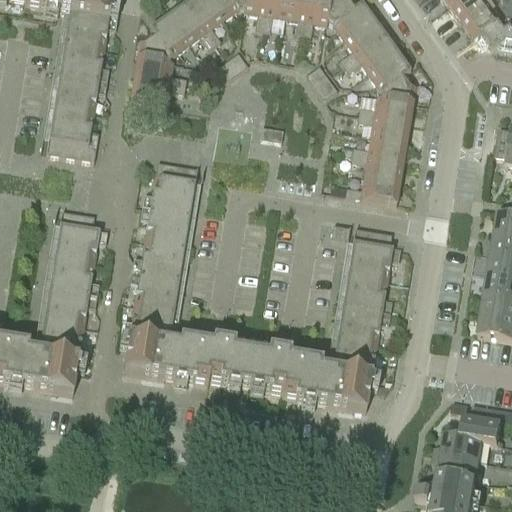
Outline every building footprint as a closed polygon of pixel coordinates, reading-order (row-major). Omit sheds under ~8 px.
[(26,0),(25,7),(24,7),(23,12),(68,19),(45,161),(93,169),(95,155),(87,154),(112,0),(26,0)] [(200,0),(197,0),(183,10),(213,52),(220,48),(210,35),(221,28),(200,0)] [(225,0),(200,0),(221,28),(237,16),(225,0)] [(225,0),(237,16),(243,14),(245,14),(247,0),(225,0)] [(254,37),(261,38),(267,0),(247,0),(245,14),(243,14),(243,19),(256,21),(254,37)] [(272,23),(284,26),(288,0),(267,0),(261,38),(269,39),(272,23)] [(294,43),(302,45),(309,0),(288,0),(284,26),(297,28),(294,43)] [(326,32),(326,28),(325,27),(329,0),(309,0),(302,45),(309,46),(312,30),(326,32)] [(329,0),(325,27),(326,28),(332,32),(357,13),(356,12),(347,0),(329,0)] [(437,0),(446,12),(462,0),(437,0)] [(483,0),(462,0),(446,12),(458,29),(488,7),(483,0)] [(470,46),(479,40),(478,40),(500,24),(488,7),(458,29),(470,46)] [(332,32),(344,48),(373,27),(360,9),(356,12),(357,13),(332,32)] [(213,52),(183,10),(167,22),(188,51),(198,44),(207,57),(213,52)] [(149,35),(152,39),(153,38),(171,63),(188,51),(167,22),(149,35)] [(511,39),(511,40),(500,24),(478,40),(479,40),(491,57),(495,54),(498,58),(511,59),(511,39)] [(338,68),(343,74),(385,43),(373,27),(344,48),(351,58),(338,68)] [(139,48),(136,65),(167,70),(168,68),(171,63),(153,38),(152,39),(139,48)] [(360,71),(367,81),(397,60),(385,43),(343,74),(347,80),(360,71)] [(237,59),(231,64),(240,77),(247,73),(237,59)] [(409,77),(397,60),(367,81),(379,98),(404,79),(405,80),(409,77)] [(231,64),(224,68),(234,82),(240,77),(231,64)] [(172,69),(168,68),(167,70),(136,65),(133,85),(185,93),(186,85),(170,83),(172,69)] [(228,86),(234,82),(224,68),(218,73),(228,86)] [(309,88),(323,79),(318,72),(304,82),(309,88)] [(222,91),(228,86),(218,73),(212,77),(222,91)] [(309,88),(314,95),(327,85),(323,79),(309,88)] [(415,93),(405,80),(404,79),(379,98),(381,104),(381,105),(412,110),(415,93)] [(183,101),(185,93),(133,85),(129,106),(165,112),(167,98),(183,101)] [(314,95),(318,101),(332,91),(327,85),(314,95)] [(336,97),(332,91),(318,101),(323,107),(336,97)] [(358,114),(357,122),(408,130),(412,110),(381,105),(381,104),(376,103),(374,117),(358,114)] [(372,132),(370,144),(405,150),(408,130),(357,122),(356,129),(372,132)] [(280,148),(282,137),(261,133),(259,145),(280,148)] [(352,154),(351,162),(402,170),(405,150),(370,144),(367,157),(352,154)] [(365,172),(363,185),(398,190),(402,170),(351,162),(349,170),(365,172)] [(207,392),(208,387),(206,387),(212,352),(211,352),(179,347),(178,352),(168,350),(196,176),(156,170),(122,378),(207,392)] [(395,212),(398,190),(363,185),(361,197),(345,195),(344,203),(395,212)] [(0,388),(72,401),(99,239),(91,237),(93,224),(61,219),(38,360),(27,358),(28,353),(0,348),(0,388)] [(511,221),(497,219),(494,240),(511,243),(511,221)] [(346,249),(349,235),(332,233),(330,246),(346,249)] [(321,370),(289,365),(288,364),(282,399),(281,399),(280,404),(365,418),(391,256),(368,252),(370,239),(354,236),(330,377),(320,375),(321,370)] [(393,243),(370,239),(368,252),(391,256),(393,243)] [(511,243),(494,240),(490,260),(511,263),(511,243)] [(511,263),(490,260),(487,280),(511,284),(511,263)] [(511,284),(487,280),(484,300),(511,305),(511,284)] [(511,305),(484,300),(480,321),(511,325),(511,305)] [(511,347),(511,325),(480,321),(477,341),(511,347)] [(208,387),(281,399),(282,399),(288,364),(289,365),(290,360),(212,347),(211,352),(212,352),(206,387),(208,387)] [(451,408),(450,417),(466,420),(467,411),(451,408)] [(511,418),(471,411),(469,424),(501,429),(500,432),(511,434),(511,418)] [(453,435),(452,442),(452,443),(482,448),(482,449),(490,451),(501,452),(502,448),(498,447),(500,432),(501,429),(469,424),(463,423),(461,437),(453,435)] [(452,443),(452,442),(444,440),(442,454),(434,453),(433,460),(482,469),(486,470),(490,451),(482,449),(482,448),(452,443)] [(439,469),(437,482),(475,489),(478,472),(481,472),(482,469),(433,460),(431,468),(439,469)] [(432,511),(474,511),(476,506),(472,505),(475,489),(437,482),(432,511)]
